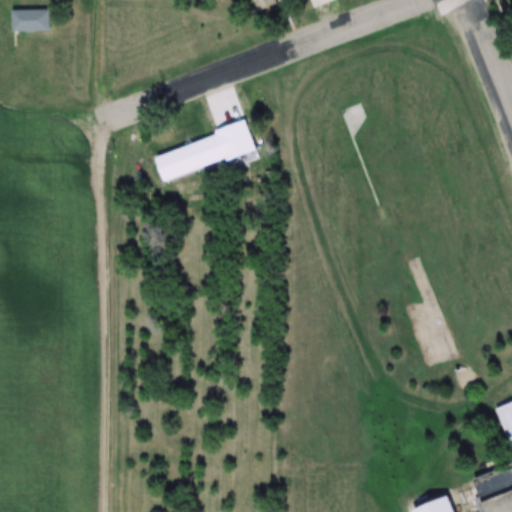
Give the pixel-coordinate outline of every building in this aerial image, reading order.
[(255,0),(259,12),(282,4),(280,0),(255,0)] [(305,0),(308,8),(332,0),(305,0)] [(15,8),(51,7),(52,29),(16,30),(15,8)] [(511,511),(511,403),(498,409),(511,446),(511,467),(478,479),(484,496),(476,498),(481,511),(480,511),(459,511),(455,498),(418,510),(418,511),(511,511)] [(417,511),(414,504),(454,487),(464,511),(417,511)]
